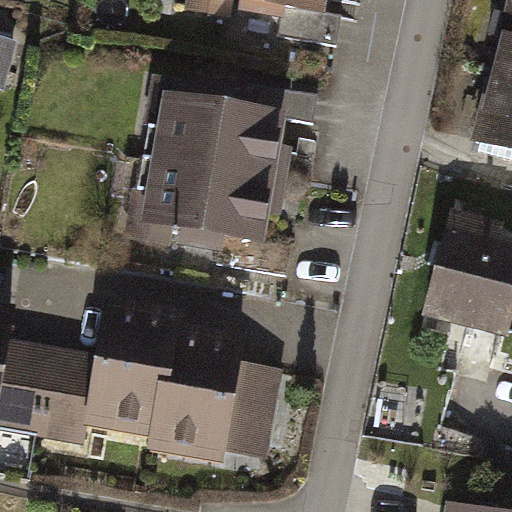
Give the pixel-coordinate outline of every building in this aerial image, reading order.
[(323,0),(245,0),(243,16),(283,22),(281,32),(337,41),(340,16),(322,14),(323,0)] [(511,19),(500,69),(511,71),(511,19)] [(511,71),(500,69),(482,138),(511,145),(511,71)] [(173,87),(160,164),(272,183),(282,124),(315,130),(320,102),(250,90),(248,99),(209,93),(206,110),(190,107),(193,90),(173,87)] [(272,183),(160,164),(147,241),(166,245),(169,228),(185,231),(182,248),(222,254),(220,264),(291,275),(295,247),(262,242),(272,183)] [(456,219),(431,315),(506,334),(511,310),(511,249),(493,244),(496,230),(456,219)] [(175,338),(177,324),(109,312),(102,359),(57,352),(47,411),(160,430),(175,338)] [(14,321),(0,318),(0,402),(47,411),(57,352),(10,344),(14,321)] [(243,349),(175,338),(160,430),(158,444),(225,454),(229,428),(263,434),(273,373),(239,368),(243,349)]
